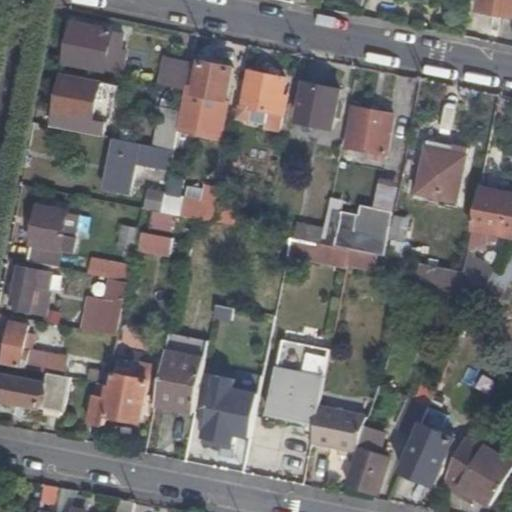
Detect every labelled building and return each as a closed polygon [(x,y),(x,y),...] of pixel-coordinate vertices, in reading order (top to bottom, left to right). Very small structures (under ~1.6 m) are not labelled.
[(511,15),(511,0),(479,0),(477,8),(511,15)] [(123,34),(73,24),(65,62),(123,75),(128,53),(120,51),(123,34)] [(165,61),(160,86),(186,92),(191,71),(192,66),(165,61)] [(244,71),(203,63),(201,73),(191,71),(186,92),(179,129),(221,138),(230,89),(240,91),(244,71)] [(286,79),(251,73),(245,106),(242,106),(239,119),(276,127),(277,119),(283,121),(287,98),(282,97),(286,79)] [(63,77),(53,127),(104,137),(107,125),(95,123),(102,84),(63,77)] [(340,91),(307,84),(298,121),(332,129),(340,91)] [(394,116),(354,108),(347,148),(374,152),(373,159),(379,160),(380,154),(386,155),(394,116)] [(159,118),(154,142),(172,145),(176,121),(159,118)] [(136,164),(170,171),(175,151),(116,139),(106,191),(130,195),(136,164)] [(467,155),(427,148),(417,194),(458,202),(467,155)] [(473,230),(488,233),(511,236),(511,195),(481,190),(473,230)] [(58,266),(62,250),(73,253),(76,237),(65,234),(69,211),(40,205),(29,260),(58,266)] [(351,250),(362,252),(385,257),(392,220),(332,209),(326,244),(351,250)] [(135,251),(138,226),(121,225),(119,249),(135,251)] [(299,240),(322,244),(325,229),(302,225),(299,240)] [(473,230),(469,247),(485,250),(488,233),(473,230)] [(165,236),(144,232),(141,248),(162,252),(165,236)] [(288,256),(348,268),(349,263),(351,250),(326,244),(322,244),(299,240),(291,239),(288,256)] [(351,250),(349,263),(360,265),(362,252),(351,250)] [(100,276),(113,279),(129,281),(132,266),(103,261),(100,276)] [(55,274),(21,267),(13,308),(47,315),(55,274)] [(460,273),(452,270),(446,290),(454,292),(460,273)] [(479,270),(473,279),(484,286),(490,278),(479,270)] [(102,332),(119,335),(129,281),(113,279),(102,332)] [(4,365),(6,365),(72,378),(74,367),(30,358),(34,334),(29,332),(30,325),(12,322),(4,365)] [(167,351),(157,405),(196,412),(207,359),(209,348),(169,340),(167,351)] [(270,412),(318,422),(320,407),(326,378),(332,349),(284,340),(270,412)] [(0,399),(66,412),(73,378),(72,378),(6,365),(0,397),(0,399)] [(109,385),(98,382),(92,411),(143,422),(151,380),(117,374),(114,386),(110,386),(109,385)] [(240,383),(218,379),(207,438),(237,444),(239,433),(253,436),(262,393),(239,389),(240,383)] [(419,436),(430,410),(409,401),(398,428),(419,436)] [(318,422),(313,445),(358,454),(360,449),(362,442),(370,418),(320,407),(318,422)] [(408,460),(404,471),(438,486),(458,439),(444,433),(450,417),(430,409),(430,410),(419,436),(414,448),(408,460)] [(360,449),(358,454),(349,484),(380,494),(391,459),(360,449)] [(507,469),(481,452),(468,472),(496,488),(507,469)] [(58,487),(46,484),(43,500),(55,502),(58,487)] [(135,511),(138,503),(122,500),(119,511),(135,511)]
